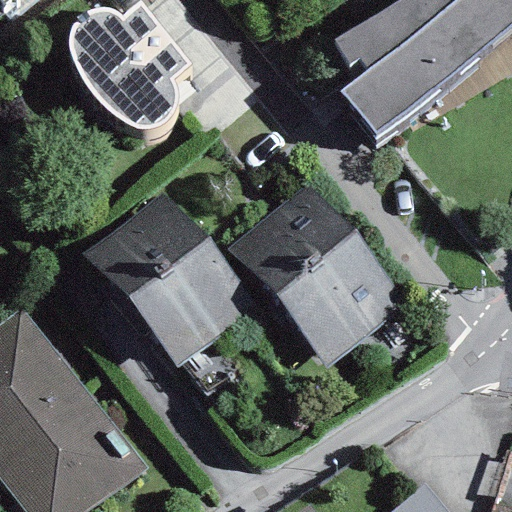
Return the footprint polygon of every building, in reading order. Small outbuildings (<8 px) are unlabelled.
[(0,0),(0,8),(1,10),(12,0),(0,0)] [(511,0),(416,0),(333,51),(348,76),(356,68),(365,81),(340,101),(376,150),(511,36),(511,0)] [(187,72),(139,14),(123,29),(113,23),(102,20),(89,21),(79,27),(72,37),(69,48),(71,65),(80,82),(91,102),(107,117),(123,129),(140,136),(151,136),(164,130),(171,122),(175,112),(175,99),(171,86),(187,72)] [(399,308),(310,197),(235,257),(323,368),(399,308)] [(250,312),(162,201),(86,261),(175,372),(250,312)] [(22,319),(0,334),(0,480),(22,511),(81,511),(133,475),(22,319)] [(416,511),(443,511),(432,499),(416,511)]
